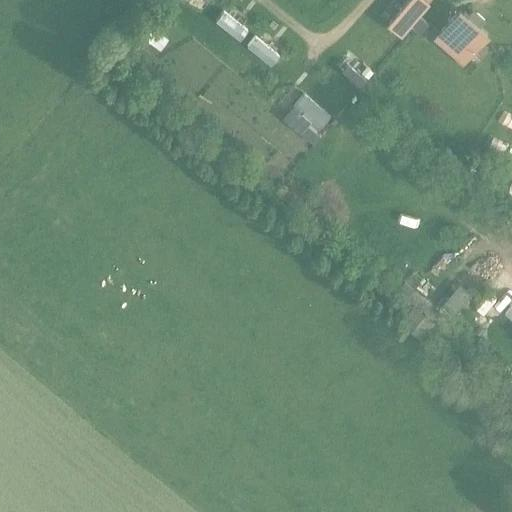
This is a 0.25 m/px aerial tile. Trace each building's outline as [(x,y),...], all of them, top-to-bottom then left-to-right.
[(424,0),(409,0),(389,24),(402,36),(430,4),(428,3),(424,0)] [(422,18),(413,28),(419,33),(428,23),(422,18)] [(436,47),(464,71),(489,43),(460,18),(436,47)] [(308,125),(300,134),(314,145),(321,136),(308,125)] [(405,282),(396,292),(406,301),(415,290),(405,282)]
